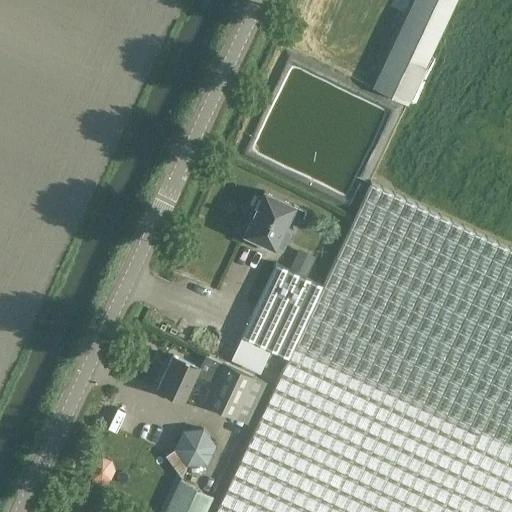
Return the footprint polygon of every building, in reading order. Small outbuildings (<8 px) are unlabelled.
[(412,0),(406,13),(372,86),(407,103),(449,13),(455,0),(412,0)] [(511,511),(511,247),(370,181),(322,284),(287,357),(214,511),(511,511)] [(253,205),(252,205),(251,206),(256,208),(252,216),(249,214),(248,215),(252,217),(244,233),(258,239),(256,243),(270,249),(272,246),(274,247),(276,242),(283,246),(289,232),(282,229),(294,205),(264,191),(261,197),(257,195),(253,205)] [(309,268),(316,253),(301,246),(294,261),(309,268)] [(287,357),(322,284),(276,262),(231,357),(260,371),(270,349),(287,357)] [(184,401),(196,373),(214,382),(222,363),(204,355),(198,366),(173,354),(157,389),(184,401)] [(222,363),(214,382),(204,404),(248,424),(267,383),(222,363)] [(183,430),(175,448),(166,455),(181,476),(187,464),(207,462),(215,444),(203,428),(183,430)] [(204,511),(212,496),(179,480),(164,511),(204,511)]
